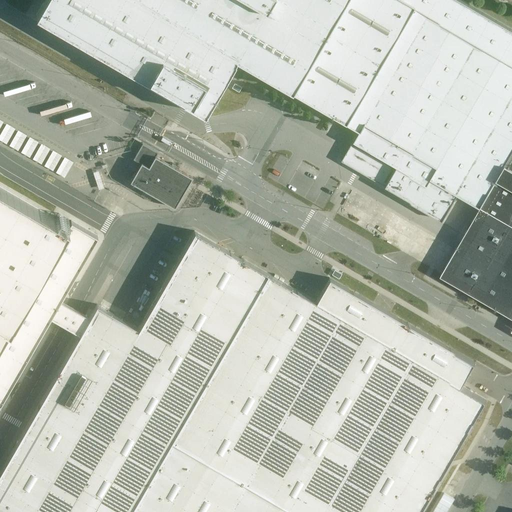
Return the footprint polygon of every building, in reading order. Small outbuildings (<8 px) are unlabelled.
[(46,0),(37,18),(207,116),(238,60),(292,90),(358,127),(352,137),(429,181),(433,176),(482,203),(511,154),(511,60),(406,0),(46,0)] [(511,22),(473,0),(406,0),(511,60),(511,22)] [(0,118),(0,139),(65,177),(74,161),(0,118)] [(143,163),(132,181),(175,207),(192,177),(156,157),(160,151),(144,142),(135,158),(143,163)] [(511,154),(482,203),(471,222),(459,241),(442,273),(511,315),(511,154)] [(67,223),(0,184),(0,321),(8,326),(67,223)] [(69,219),(67,223),(8,326),(0,339),(0,402),(49,316),(59,299),(97,234),(69,219)] [(0,511),(417,511),(485,396),(467,384),(322,301),(196,228),(143,320),(101,296),(90,316),(80,333),(0,471),(0,511)] [(335,279),(322,301),(467,384),(479,362),(335,279)] [(59,299),(49,316),(80,333),(90,316),(59,299)]
